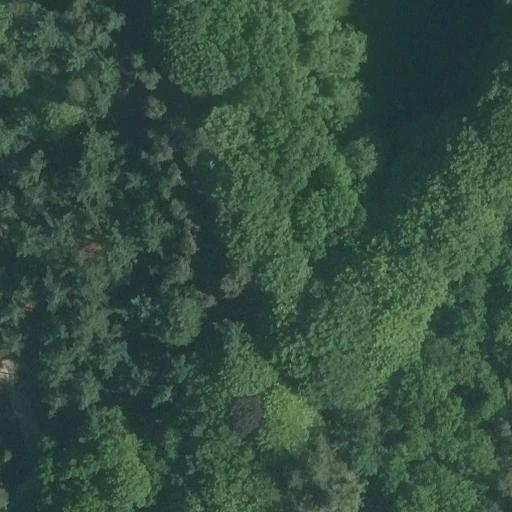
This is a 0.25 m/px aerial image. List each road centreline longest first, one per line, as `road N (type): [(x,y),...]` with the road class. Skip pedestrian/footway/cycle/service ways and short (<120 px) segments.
road 1 (track): [(220,511),(258,361),(55,475)]
road 2 (track): [(258,361),(310,328),(422,221),(422,198),(395,145)]
road 3 (track): [(55,475),(0,362)]
